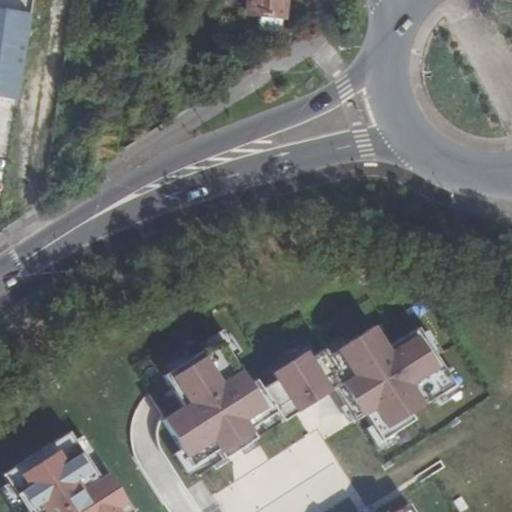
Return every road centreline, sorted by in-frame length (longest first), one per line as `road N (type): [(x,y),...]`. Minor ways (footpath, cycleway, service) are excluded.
road 1 (secondary): [(382,46),(345,90),(169,183)]
road 2 (secondary): [(169,183),(321,143),(412,145)]
road 3 (secondary): [(169,183),(0,276)]
